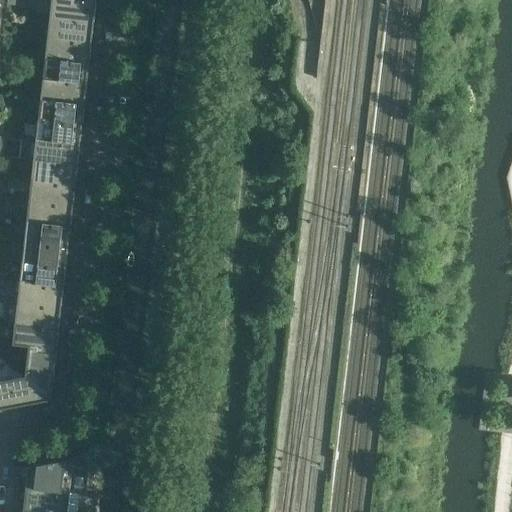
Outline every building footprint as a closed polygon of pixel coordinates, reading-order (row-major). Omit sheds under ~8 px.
[(96,11),(96,4),(96,2),(77,0),(52,0),(50,18),(94,23),(95,11),(96,11)] [(93,32),(94,25),(94,23),(50,18),(48,38),(92,43),(93,32)] [(91,52),(92,45),(91,45),(92,43),(48,38),(46,58),(89,63),(90,52),(91,52)] [(89,72),(89,66),(89,63),(46,58),(43,79),(87,84),(88,72),(89,72)] [(86,93),(87,86),(87,84),(43,79),(41,99),(85,104),(86,93)] [(84,113),(85,106),(84,106),(85,104),(41,99),(39,119),(82,124),(84,113)] [(82,133),(82,126),(82,124),(39,119),(36,139),(80,144),(81,133),(82,133)] [(79,154),(80,147),(80,144),(36,139),(34,160),(78,165),(79,154)] [(77,174),(78,168),(77,167),(78,165),(34,160),(32,180),(75,185),(76,174),(77,174)] [(75,195),(75,188),(75,185),(32,180),(29,201),(73,206),(74,194),(75,195)] [(72,215),(73,208),(73,206),(29,201),(27,221),(71,226),(72,215)] [(70,235),(71,228),(70,228),(71,226),(27,221),(25,241),(68,246),(70,235)] [(68,255),(68,249),(68,246),(25,241),(22,262),(66,267),(67,255),(68,255)] [(65,276),(66,269),(66,267),(22,262),(20,282),(64,287),(65,276)] [(63,296),(64,290),(63,290),(64,287),(20,282),(18,302),(61,307),(63,296)] [(61,317),(61,310),(61,307),(18,302),(15,323),(59,328),(60,317),(61,317)] [(58,337),(59,330),(59,328),(15,323),(13,344),(29,346),(29,345),(57,348),(58,337)] [(51,400),(56,357),(57,350),(56,350),(57,348),(29,345),(29,346),(25,376),(51,400)] [(25,376),(0,381),(0,409),(8,408),(15,407),(51,400),(25,376)] [(69,493),(74,457),(29,465),(28,467),(27,479),(26,488),(69,493)] [(27,479),(28,467),(21,466),(19,478),(27,479)] [(25,500),(26,489),(18,488),(17,499),(25,500)] [(44,511),(67,511),(69,493),(26,488),(26,489),(25,500),(24,510),(44,511)]
